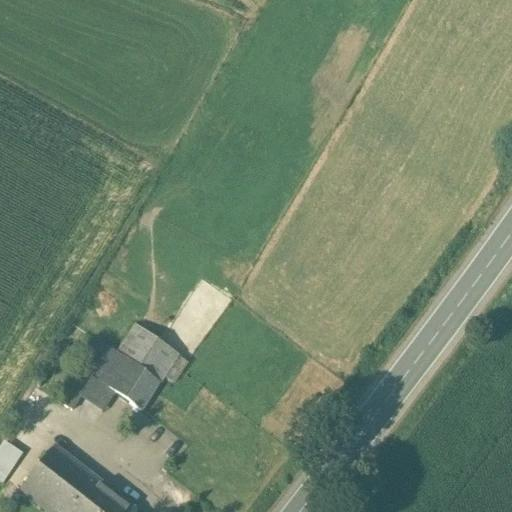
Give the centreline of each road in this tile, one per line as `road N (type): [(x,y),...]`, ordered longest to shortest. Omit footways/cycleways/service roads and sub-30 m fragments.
road 1 (primary): [(293,511),(511,224)]
road 2 (unknown): [(140,511),(31,436),(13,441),(0,460)]
